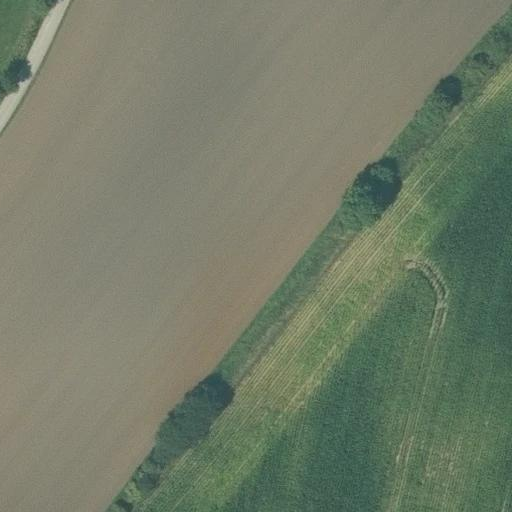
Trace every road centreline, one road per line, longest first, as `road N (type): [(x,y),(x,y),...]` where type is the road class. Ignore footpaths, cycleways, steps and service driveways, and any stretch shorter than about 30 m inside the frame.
road 1 (track): [(89,511),(504,0)]
road 2 (track): [(59,0),(0,116)]
